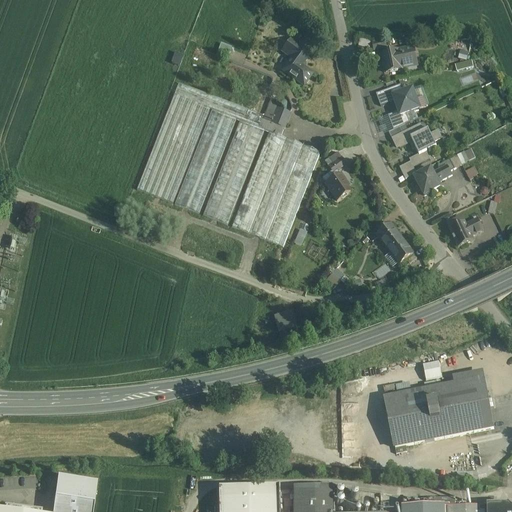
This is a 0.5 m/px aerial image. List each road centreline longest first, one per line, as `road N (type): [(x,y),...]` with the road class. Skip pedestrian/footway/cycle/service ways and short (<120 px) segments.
road 1 (secondary): [(511,282),(269,371),(135,396),(0,402)]
road 2 (unclassified): [(0,181),(207,266),(313,299),(381,295),(452,267)]
road 3 (tertiary): [(452,267),(367,140),(335,0)]
